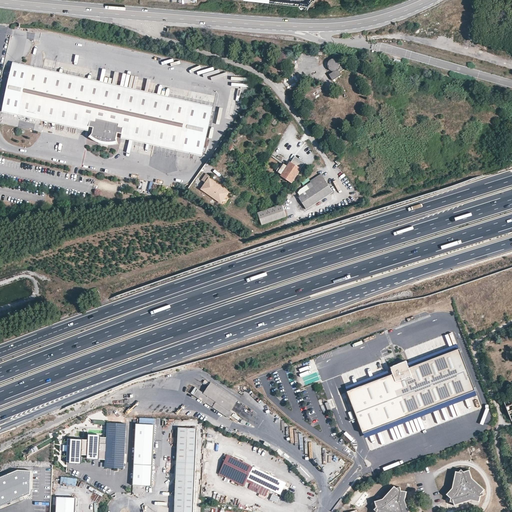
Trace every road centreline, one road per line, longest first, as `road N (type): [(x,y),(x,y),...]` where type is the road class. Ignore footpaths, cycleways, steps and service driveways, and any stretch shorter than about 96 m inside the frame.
road 1 (motorway): [(0,394),(511,220)]
road 2 (motorway): [(511,201),(0,374)]
road 3 (motorway): [(511,180),(0,352)]
road 4 (motorway): [(191,345),(511,242)]
road 5 (primary): [(133,12),(348,25),(428,0)]
road 6 (unclassified): [(133,12),(158,33),(249,67),(277,87),(343,189)]
road 7 (track): [(41,279),(100,283),(290,221)]
road 8 (motorway): [(0,428),(191,345)]
road 9 (motorway): [(0,416),(191,345)]
road 10 (track): [(511,491),(493,430),(500,419),(473,345)]
